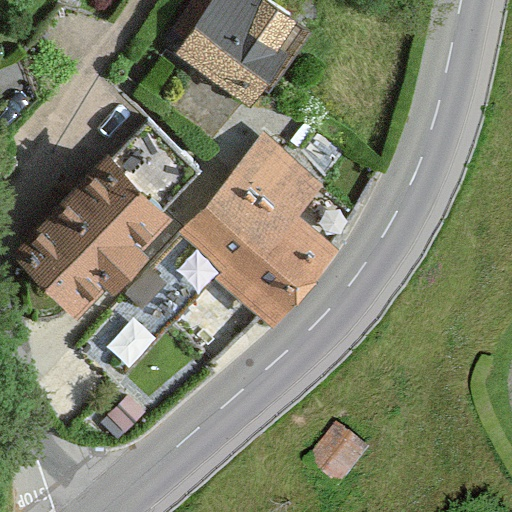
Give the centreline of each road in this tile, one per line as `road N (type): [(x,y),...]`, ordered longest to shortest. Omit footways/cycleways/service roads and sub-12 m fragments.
road 1 (tertiary): [(467,0),(426,152),(406,206),(369,265),(327,315),(111,511)]
road 2 (residential): [(0,293),(49,511)]
